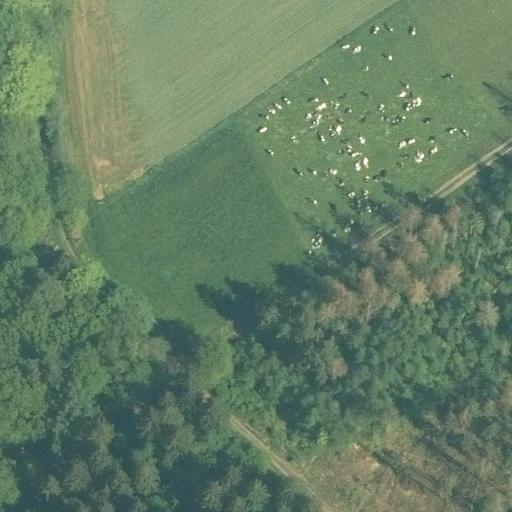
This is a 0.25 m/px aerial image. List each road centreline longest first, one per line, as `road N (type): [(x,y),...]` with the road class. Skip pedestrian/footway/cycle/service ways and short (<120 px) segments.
road 1 (track): [(511,143),(178,374)]
road 2 (track): [(330,511),(178,374),(77,267),(65,244)]
road 3 (track): [(65,244),(49,209),(32,82),(31,0)]
